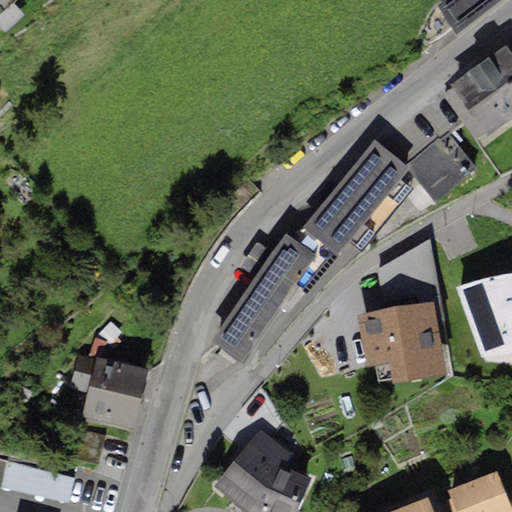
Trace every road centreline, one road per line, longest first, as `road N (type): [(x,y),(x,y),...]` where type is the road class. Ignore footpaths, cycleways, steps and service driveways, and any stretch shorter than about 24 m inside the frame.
road 1 (tertiary): [(132,511),(204,290),(233,238),(373,115),(511,18)]
road 2 (residential): [(167,511),(223,409),(341,281),(511,181)]
